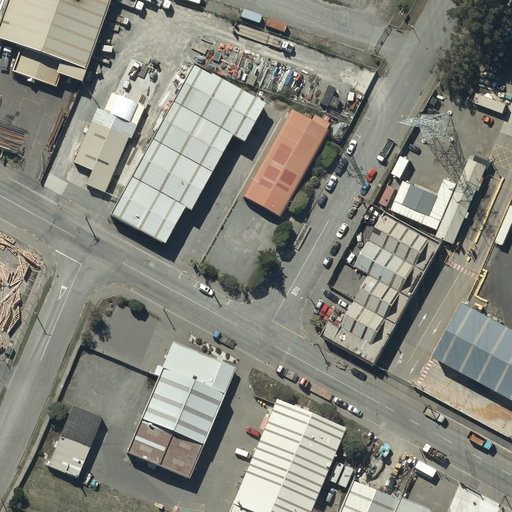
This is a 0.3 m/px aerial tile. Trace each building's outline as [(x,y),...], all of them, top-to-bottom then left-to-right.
[(108,0),(5,0),(0,15),(0,29),(22,38),(13,61),(48,74),(52,63),(82,74),(108,0)] [(259,94),(188,53),(103,202),(157,233),(178,196),(184,200),(228,123),(239,129),(259,94)] [(326,121),(288,100),(241,186),(279,207),(326,121)] [(125,122),(89,107),(71,152),(86,159),(79,176),(100,184),(125,122)] [(420,135),(414,131),(404,148),(411,151),(420,135)] [(439,194),(405,180),(393,209),(440,229),(437,235),(455,243),(488,165),(471,157),(459,184),(446,178),(439,194)] [(362,348),(427,228),(377,201),(348,255),(365,264),(328,330),(362,348)] [(511,326),(465,300),(433,359),(511,401),(511,326)] [(227,357),(166,332),(119,443),(180,469),(227,357)] [(299,511),(339,418),(267,388),(219,503),(241,511),(271,511),(272,510),(277,511),(299,511)] [(97,409),(68,396),(44,452),(74,464),(97,409)] [(436,470),(419,460),(415,467),(432,477),(436,470)] [(382,511),(392,491),(348,473),(331,511),(382,511)] [(392,491),(382,511),(435,511),(438,506),(393,487),(392,491)] [(485,511),(490,502),(482,499),(479,507),(480,508),(478,511),(485,511)]
